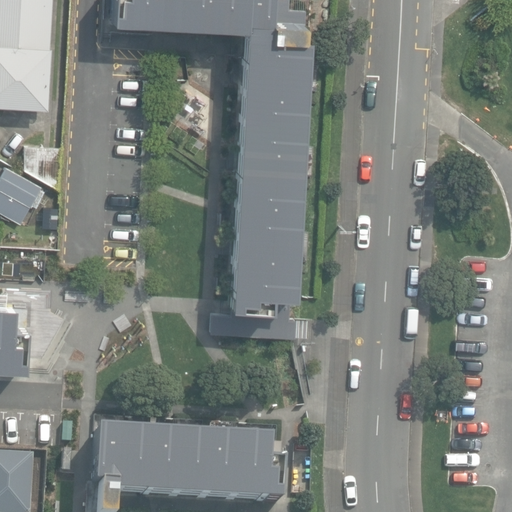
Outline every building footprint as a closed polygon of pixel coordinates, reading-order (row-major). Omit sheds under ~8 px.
[(0,0),(0,102),(39,105),(43,51),(46,51),(48,0),(0,0)] [(258,0),(106,0),(106,5),(98,5),(98,16),(232,23),(216,301),(258,304),(259,289),(280,290),(294,33),(288,32),(288,16),(258,14),(258,0)] [(59,145),(20,143),(20,168),(57,189),(59,145)] [(39,185),(2,164),(0,167),(0,213),(18,223),(39,185)] [(0,362),(12,363),(15,321),(0,320),(0,362)] [(92,425),(81,425),(79,480),(84,480),(82,511),(101,511),(102,490),(276,499),(278,441),(255,439),(255,434),(154,429),(154,417),(92,414),(92,425)] [(25,511),(29,452),(0,450),(0,511),(25,511)]
